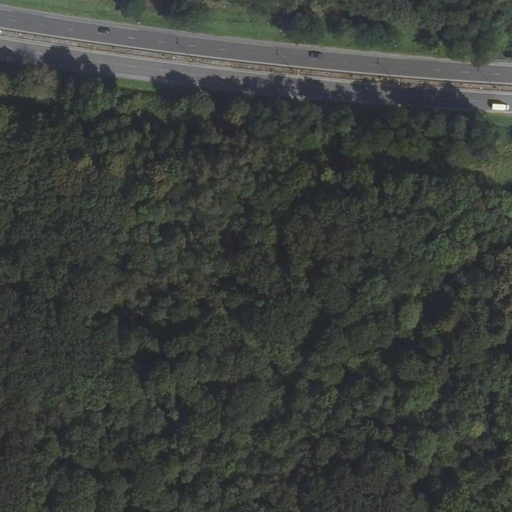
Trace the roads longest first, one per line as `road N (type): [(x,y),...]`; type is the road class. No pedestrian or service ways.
road 1 (trunk): [(0,48),(183,74),(511,103)]
road 2 (trunk): [(511,75),(0,19)]
